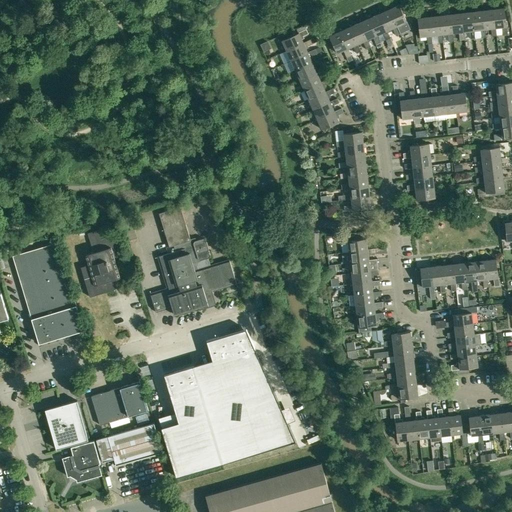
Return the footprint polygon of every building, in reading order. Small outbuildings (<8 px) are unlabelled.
[(399,5),(390,10),(397,27),(402,24),(406,32),(410,29),(407,21),(406,21),(399,5)] [(494,10),(496,28),(502,28),(503,35),(508,35),(507,26),(506,26),(504,9),(494,10)] [(400,34),(397,27),(390,10),(380,14),(387,31),(393,29),(396,36),(400,34)] [(483,11),(485,29),(491,29),(492,37),(497,36),(496,28),(494,10),(483,11)] [(472,12),(475,31),(480,30),(481,38),(486,37),(485,29),(483,11),(472,12)] [(462,14),(464,32),(470,31),(471,39),(476,39),(475,31),(472,12),(462,14)] [(370,19),(377,35),(383,33),(386,40),(390,38),(387,31),(380,14),(370,19)] [(451,15),(453,33),(459,33),(460,40),(465,40),(464,32),(462,14),(451,15)] [(440,16),(442,34),(448,34),(449,42),(454,41),(453,33),(451,15),(440,16)] [(429,17),(431,36),(437,35),(438,43),(443,42),(442,34),(440,16),(429,17)] [(432,44),(431,36),(429,17),(418,19),(420,37),(426,36),(428,44),(432,44)] [(360,23),(367,40),(373,37),(376,45),(380,43),(377,35),(370,19),(360,23)] [(371,47),(367,40),(360,23),(350,27),(357,44),(363,42),(366,49),(371,47)] [(350,27),(340,32),(347,49),(353,46),(356,54),(361,52),(357,44),(350,27)] [(282,41),(286,50),(303,43),(300,37),(308,34),(306,29),(298,33),(282,41)] [(351,56),(347,49),(340,32),(329,37),(337,53),(343,51),(346,58),(351,56)] [(291,60),(307,53),(305,47),(312,44),(310,40),(303,43),(286,50),(291,60)] [(291,60),(295,70),(312,63),(309,57),(317,54),(315,49),(307,53),(291,60)] [(319,59),(312,63),(295,70),(300,80),(316,72),(314,67),(321,64),(319,59)] [(300,80),(304,90),(321,82),(318,77),(326,73),(324,69),(316,72),(300,80)] [(304,90),(308,99),(325,92),(323,87),(330,83),(328,79),(321,82),(304,90)] [(497,96),(511,94),(511,82),(496,85),(497,91),(489,92),(489,97),(497,96)] [(470,93),(465,93),(459,94),(458,86),(453,87),(454,94),(456,113),(467,111),(466,100),(470,99),(470,93)] [(445,114),(456,113),(454,94),(448,95),(447,87),(442,88),(443,96),(445,114)] [(313,110),(330,102),(327,96),(335,93),(333,89),(325,92),(308,99),(313,110)] [(435,115),(445,114),(443,96),(437,96),(436,89),(431,89),(432,97),(435,115)] [(424,117),(435,115),(432,97),(426,98),(425,90),(420,90),(421,98),(424,117)] [(413,118),(424,117),(421,98),(415,99),(414,91),(410,91),(411,99),(413,118)] [(413,118),(411,99),(405,100),(404,92),(399,93),(400,102),(402,119),(413,118)] [(511,105),(511,94),(497,96),(498,102),(490,103),(490,108),(499,107),(511,105)] [(313,110),(318,120),(334,112),(332,106),(339,103),(337,99),(330,102),(313,110)] [(511,115),(511,105),(499,107),(499,113),(491,114),(492,119),(500,118),(511,115)] [(341,108),(334,112),(318,120),(322,130),(339,122),(336,116),(343,113),(341,108)] [(511,126),(511,115),(500,118),(500,124),(492,124),(493,129),(501,128),(511,126)] [(511,126),(501,128),(502,134),(494,135),(494,140),(503,139),(511,137),(511,126)] [(344,146),(363,144),(362,132),(343,134),(344,141),(336,142),(337,147),(344,146)] [(363,144),(344,146),(346,152),(337,153),(338,158),(346,157),(364,155),(363,144)] [(404,159),(412,158),(430,156),(429,144),(410,146),(411,153),(403,154),(404,159)] [(482,161),(500,159),(499,148),(481,150),(482,157),(474,157),(474,162),(482,161)] [(364,155),(346,157),(347,163),(339,164),(339,168),(347,167),(366,165),(364,155)] [(430,156),(412,158),(412,164),(404,165),(405,169),(413,168),(431,166),(430,156)] [(484,172),(502,170),(500,159),(482,161),(483,167),(475,168),(476,173),(484,172)] [(366,165),(347,167),(348,173),(340,174),(340,179),(349,178),(367,176),(366,165)] [(431,166),(413,168),(414,174),(406,175),(406,180),(414,179),(432,177),(431,166)] [(485,183),(503,180),(502,170),(484,172),(484,178),(476,179),(477,184),(485,183)] [(367,176),(349,178),(349,184),(341,185),(342,190),(350,189),(368,187),(367,176)] [(432,177),(414,179),(415,185),(407,186),(407,191),(416,190),(434,188),(432,177)] [(477,190),(478,195),(478,197),(505,194),(503,180),(485,183),(486,189),(477,190)] [(343,200),(351,200),(369,198),(368,187),(350,189),(351,195),(342,196),(343,200)] [(409,202),(428,199),(428,204),(434,203),(434,201),(438,201),(437,194),(435,194),(434,188),(416,190),(416,196),(408,197),(409,202)] [(371,208),(369,198),(351,200),(352,206),(344,207),(344,211),(353,210),(371,208)] [(428,204),(417,205),(418,213),(428,211),(428,204)] [(229,260),(210,265),(208,258),(211,257),(205,238),(196,241),(195,238),(190,240),(180,207),(159,214),(169,247),(174,246),(176,251),(157,257),(166,288),(150,293),(156,313),(172,308),(175,316),(208,306),(208,305),(211,305),(213,304),(210,293),(237,285),(229,260)] [(121,219),(127,241),(137,238),(130,216),(121,219)] [(505,229),(501,229),(503,239),(506,239),(507,242),(511,241),(511,222),(505,223),(505,229)] [(113,259),(115,259),(114,258),(122,256),(113,226),(88,234),(94,253),(87,255),(86,255),(88,265),(90,264),(90,265),(97,263),(106,261),(113,259)] [(354,233),(355,240),(364,239),(363,232),(354,233)] [(355,240),(348,241),(349,251),(349,252),(368,250),(367,246),(367,244),(367,241),(369,241),(369,243),(375,243),(374,238),(366,239),(364,239),(355,240)] [(342,252),(349,251),(348,241),(341,242),(342,252)] [(84,331),(58,243),(12,256),(39,344),(84,331)] [(368,250),(349,252),(350,263),(369,261),(369,260),(368,257),(368,255),(370,255),(370,254),(376,253),(376,249),(368,250)] [(341,264),(350,263),(349,252),(342,253),(343,262),(341,262),(341,264)] [(88,265),(89,265),(81,268),(90,298),(115,290),(112,281),(120,278),(115,259),(113,259),(106,261),(97,263),(90,265),(90,264),(88,265)] [(369,261),(350,263),(352,274),(370,271),(369,265),(369,263),(372,262),(372,265),(377,264),(377,259),(369,260),(369,261)] [(496,260),(485,261),(487,279),(493,278),(494,286),(499,286),(498,277),(496,260)] [(485,261),(474,262),(476,281),(477,280),(483,280),(484,288),(488,287),(487,279),(485,261)] [(474,262),(463,263),(466,282),(471,281),(472,293),(478,292),(478,288),(477,280),(476,281),(474,262)] [(463,263),(453,265),(455,283),(461,282),(462,290),(467,290),(466,282),(463,263)] [(453,265),(442,266),(444,284),(445,284),(451,284),(451,292),(456,291),(455,283),(453,265)] [(442,266),(431,267),(433,286),(434,286),(440,285),(441,293),(446,292),(445,284),(444,284),(442,266)] [(431,267),(420,268),(420,270),(420,272),(422,286),(422,287),(429,286),(430,294),(435,294),(434,286),(433,286),(431,267)] [(370,271),(352,274),(352,275),(353,284),(371,282),(371,278),(371,276),(370,273),(373,273),(373,275),(379,275),(378,270),(370,271)] [(338,278),(330,279),(331,287),(339,286),(338,278)] [(371,282),(353,284),(354,295),(373,293),(373,292),(372,289),(372,287),(374,287),(374,286),(380,285),(379,281),(371,282)] [(373,293),(354,295),(356,305),(356,306),(374,303),(374,299),(373,297),(373,295),(375,295),(376,297),(381,296),(381,291),(373,292),(373,293)] [(0,321),(8,319),(1,294),(0,294),(0,333),(1,333),(0,329),(0,321)] [(374,303),(356,306),(357,316),(375,314),(375,311),(375,308),(377,308),(383,307),(382,302),(374,303)] [(454,322),(446,323),(446,327),(454,326),(473,324),(471,313),(477,312),(476,307),(454,309),(455,314),(453,315),(454,322)] [(375,314),(357,316),(358,328),(359,332),(362,332),(366,332),(371,331),(370,326),(377,325),(376,321),(376,319),(376,316),(378,316),(378,318),(384,318),(383,313),(375,314)] [(455,332),(447,333),(448,338),(456,337),(474,334),(473,324),(454,326),(455,332)] [(197,377),(223,464),(297,442),(256,349),(255,349),(250,337),(246,329),(244,330),(207,341),(216,372),(198,377),(197,377)] [(382,330),(371,331),(372,336),(372,341),(374,341),(377,342),(384,342),(382,339),(382,330)] [(393,341),(385,342),(385,347),(393,346),(393,345),(412,343),(410,332),(392,334),(393,341)] [(456,343),(448,344),(449,349),(457,348),(457,347),(475,345),(481,345),(479,334),(474,334),(456,337),(456,343)] [(394,352),(386,352),(386,357),(394,356),(413,354),(412,343),(393,345),(393,346),(394,352)] [(458,354),(450,355),(450,360),(458,359),(458,358),(477,356),(475,345),(457,347),(457,348),(458,354)] [(357,350),(353,350),(354,355),(347,355),(348,359),(357,358),(357,350)] [(395,362),(387,363),(388,368),(396,367),(414,364),(413,354),(394,356),(395,362)] [(459,365),(451,365),(452,370),(460,369),(468,368),(478,367),(477,356),(458,358),(458,359),(459,365)] [(396,373),(388,374),(389,379),(397,378),(397,377),(415,375),(414,364),(396,367),(396,373)] [(177,478),(223,464),(197,377),(198,377),(194,365),(164,374),(179,422),(161,427),(177,478)] [(398,384),(390,385),(390,389),(398,388),(417,386),(415,375),(397,377),(397,378),(398,384)] [(139,382),(91,396),(100,425),(148,411),(139,382)] [(399,394),(391,395),(392,400),(400,399),(405,399),(418,397),(417,386),(398,388),(399,394)] [(380,391),(373,391),(374,405),(381,405),(380,391)] [(69,403),(45,410),(56,449),(80,442),(88,440),(77,401),(69,403)] [(409,440),(420,439),(417,420),(411,421),(410,413),(409,407),(404,407),(406,422),(407,421),(409,440)] [(449,416),(452,435),(463,433),(461,415),(453,416),(453,408),(448,409),(449,416)] [(441,436),(452,435),(449,416),(443,417),(442,409),(437,410),(438,418),(439,418),(441,436)] [(427,411),(426,411),(427,419),(428,419),(430,437),(431,442),(441,441),(441,436),(439,418),(438,418),(432,418),(431,410),(427,411)] [(420,439),(430,437),(428,419),(427,419),(421,420),(420,412),(416,412),(417,420),(420,439)] [(511,412),(501,414),(503,432),(504,432),(510,431),(511,439),(511,438),(511,412)] [(398,441),(409,440),(407,421),(406,422),(400,422),(399,414),(394,415),(395,423),(396,423),(398,441)] [(501,414),(491,415),(493,433),(499,432),(500,440),(505,440),(504,432),(503,432),(501,414)] [(491,415),(480,416),(482,435),(482,434),(488,434),(489,442),(494,441),(493,433),(491,415)] [(480,416),(469,417),(471,436),(478,435),(479,443),(483,442),(482,434),(482,435),(480,416)] [(102,462),(111,460),(113,465),(115,465),(116,465),(162,452),(154,423),(96,440),(102,462)] [(73,455),(62,458),(68,477),(70,476),(76,480),(77,482),(102,475),(99,464),(101,464),(94,441),(71,447),(73,455)] [(210,511),(298,511),(332,503),(321,463),(206,496),(210,511)] [(298,511),(334,511),(332,503),(298,511)]
